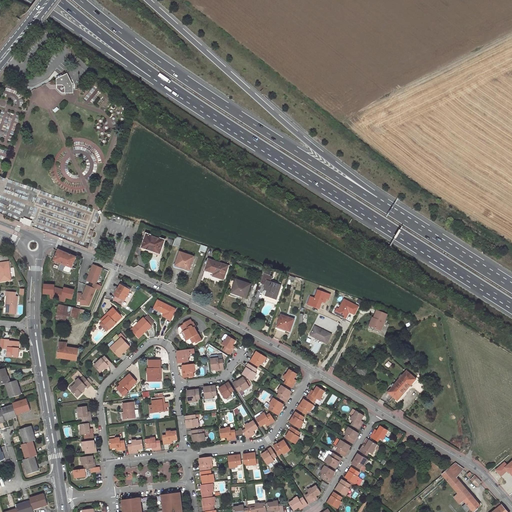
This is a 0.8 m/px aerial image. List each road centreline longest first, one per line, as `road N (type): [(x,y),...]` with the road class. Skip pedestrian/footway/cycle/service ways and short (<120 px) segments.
road 1 (trunk): [(153,73),(511,303)]
road 2 (trunk): [(374,201),(79,0)]
road 3 (trunk): [(374,201),(148,0)]
road 4 (tertiary): [(313,369),(170,291),(41,240)]
road 5 (residential): [(176,383),(172,351),(158,340),(106,382),(99,402),(107,464)]
road 6 (residential): [(185,454),(267,440),(313,369)]
road 7 (tertiary): [(511,506),(475,468),(379,410)]
road 8 (trunk): [(511,288),(374,201)]
road 9 (unclassified): [(58,475),(34,330)]
road 10 (trunk): [(31,0),(137,71),(153,73)]
road 11 (residential): [(310,511),(379,410)]
